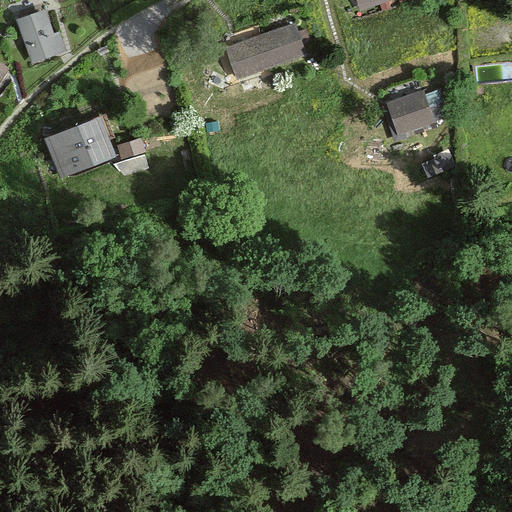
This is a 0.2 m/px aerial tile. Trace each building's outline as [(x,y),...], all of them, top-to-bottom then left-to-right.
[(49,12),(19,22),(34,64),(67,53),(60,32),(56,33),(49,12)] [(293,27),(222,52),(233,82),(303,56),(293,27)] [(0,84),(10,72),(0,63),(0,84)] [(425,95),(385,107),(394,137),(434,124),(425,95)] [(108,120),(50,141),(65,182),(117,163),(122,177),(147,168),(137,140),(118,147),(108,120)]
